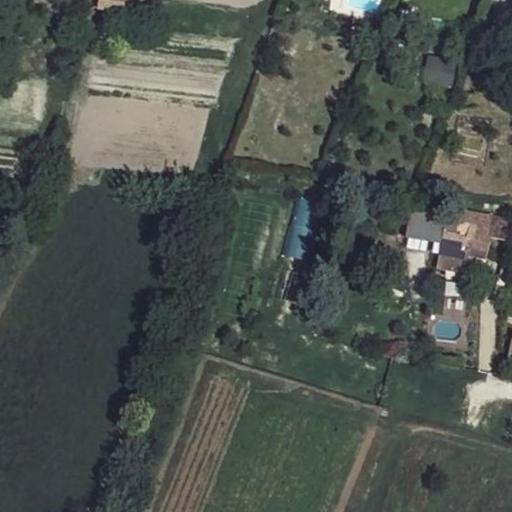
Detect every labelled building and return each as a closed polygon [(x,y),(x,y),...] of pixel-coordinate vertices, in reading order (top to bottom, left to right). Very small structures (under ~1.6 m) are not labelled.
[(149,0),(98,0),(98,8),(147,14),(149,0)] [(311,260),(325,204),(293,196),(280,253),(311,260)] [(497,215),(474,212),(466,252),(489,257),(495,229),(497,215)] [(511,230),(511,219),(497,215),(495,229),(511,232),(511,230)] [(411,444),(390,503),(416,511),(423,511),(443,455),(411,444)] [(485,511),(493,489),(453,476),(441,511),(485,511)]
